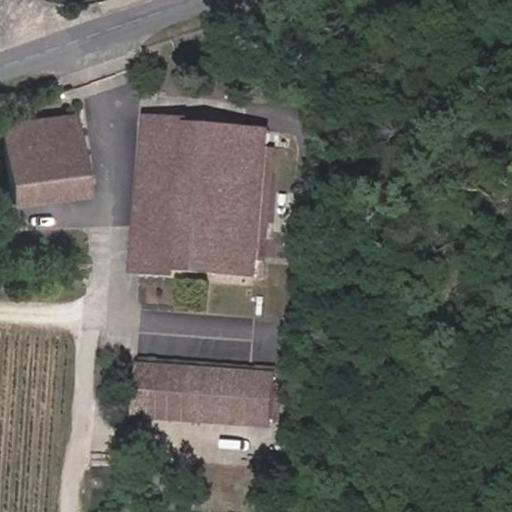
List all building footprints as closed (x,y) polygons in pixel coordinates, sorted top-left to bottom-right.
[(86,196),(77,118),(0,126),(0,156),(7,207),(86,196)] [(175,258),(186,134),(186,123),(158,123),(149,268),(175,268),(175,258)] [(193,270),(213,124),(194,123),(193,134),(186,134),(175,258),(184,258),(184,268),(193,270)] [(278,130),(213,124),(193,270),(270,274),(271,257),(277,146),(278,130)] [(285,147),(277,146),(271,257),(281,257),(285,147)] [(175,268),(184,268),(184,258),(175,258),(175,268)] [(172,419),(179,373),(151,371),(150,417),(172,419)] [(179,373),(172,419),(288,425),(289,377),(179,373)]
